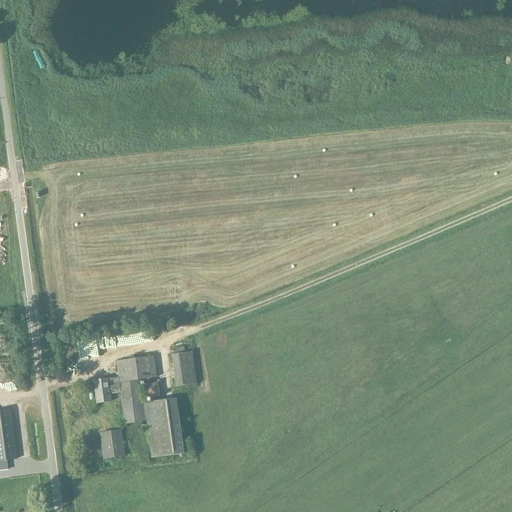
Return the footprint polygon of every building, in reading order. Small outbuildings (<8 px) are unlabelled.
[(175,388),(196,385),(192,353),(171,356),(175,388)] [(116,361),(118,377),(94,380),(96,403),(111,402),(110,394),(120,393),(124,424),(141,422),(142,426),(146,425),(151,458),(183,453),(175,398),(142,403),(139,380),(155,378),(153,357),(116,361)] [(149,388),(152,395),(162,391),(159,384),(149,388)] [(0,470),(1,470),(0,461),(16,459),(10,410),(0,411),(0,470)] [(121,431),(101,434),(104,458),(124,456),(121,431)]
